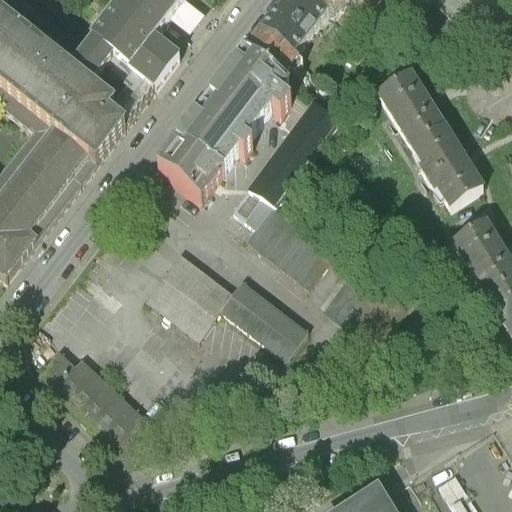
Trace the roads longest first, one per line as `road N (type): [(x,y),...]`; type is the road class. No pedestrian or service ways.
road 1 (residential): [(262,0),(0,331)]
road 2 (residential): [(105,500),(511,403)]
road 3 (residential): [(105,500),(0,394)]
